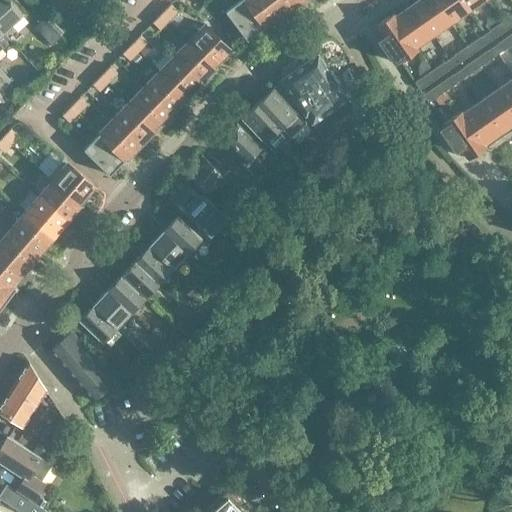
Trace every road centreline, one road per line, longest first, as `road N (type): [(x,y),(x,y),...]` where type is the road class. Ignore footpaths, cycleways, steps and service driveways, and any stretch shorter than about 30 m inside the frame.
road 1 (residential): [(18,328),(76,262),(75,247),(113,206),(131,201),(221,99),(337,13)]
road 2 (residential): [(478,208),(366,79),(337,13)]
road 3 (residential): [(97,444),(18,328)]
road 4 (residential): [(212,435),(162,406),(97,444)]
